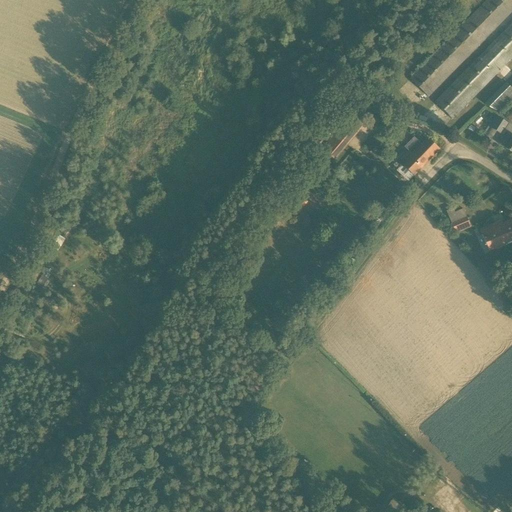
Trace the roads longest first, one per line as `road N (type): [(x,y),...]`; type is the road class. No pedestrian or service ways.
road 1 (track): [(0,292),(130,0)]
road 2 (track): [(249,420),(427,178)]
